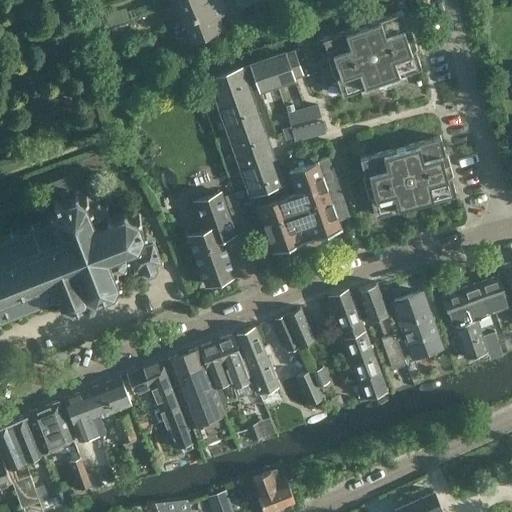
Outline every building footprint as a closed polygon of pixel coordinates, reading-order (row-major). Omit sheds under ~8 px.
[(175,0),(183,19),(223,3),(221,0),(175,0)] [(223,3),(183,19),(192,40),(224,27),(219,15),(226,12),(223,3)] [(343,94),(379,81),(422,66),(402,10),(323,38),(343,94)] [(294,76),(295,76),(303,73),(295,50),(286,53),(286,51),(251,63),(251,64),(243,67),(243,66),(210,77),(251,194),(257,192),(256,192),(283,182),(283,181),(283,180),(292,177),(290,170),(280,173),(251,88),(259,86),(261,90),(295,78),(294,76)] [(319,104),(314,105),(288,112),(291,123),(322,115),(319,104)] [(292,129),(295,139),(295,140),(326,132),(323,121),(292,129)] [(376,215),(412,205),(416,204),(457,193),(441,135),(361,157),(376,215)] [(329,156),(290,169),(290,170),(292,177),(283,180),(283,181),(283,182),(256,192),(257,192),(260,203),(258,204),(274,250),(342,226),(339,219),(350,216),(329,156)] [(141,268),(143,272),(142,273),(144,275),(144,274),(148,275),(148,277),(150,277),(150,276),(154,274),(155,275),(156,273),(157,269),(158,269),(158,266),(157,266),(156,263),(160,261),(163,262),(164,260),(161,258),(154,240),(156,237),(154,237),(153,233),(153,232),(152,231),(151,231),(147,229),(147,228),(143,228),(139,217),(142,215),(139,212),(137,215),(126,210),(126,206),(123,206),(123,210),(110,215),(109,211),(107,206),(109,204),(107,202),(104,204),(100,202),(100,199),(97,199),(95,198),(89,195),(87,193),(86,193),(78,172),(50,182),(53,192),(55,196),(54,196),(51,198),(54,201),(51,208),(47,208),(47,211),(51,211),(53,215),(34,223),(33,219),(29,220),(31,224),(13,231),(12,227),(9,228),(10,232),(0,235),(0,322),(1,322),(0,320),(0,318),(17,312),(18,316),(22,314),(20,311),(38,304),(39,307),(43,306),(41,302),(59,295),(61,299),(58,302),(60,305),(63,302),(70,305),(70,309),(73,309),(73,308),(74,306),(80,304),(82,304),(87,306),(92,304),(95,300),(94,297),(95,297),(112,290),(115,293),(117,291),(114,288),(117,281),(121,282),(122,278),(117,278),(115,271),(118,270),(118,269),(123,268),(125,270),(134,267),(134,269),(133,272),(135,273),(137,270),(141,268)] [(222,237),(236,232),(222,191),(195,200),(205,228),(189,234),(207,283),(235,273),(222,237)] [(511,259),(502,263),(511,289),(511,259)] [(480,281),(491,311),(510,304),(499,274),(480,281)] [(380,316),(386,335),(382,336),(393,366),(407,361),(405,357),(398,340),(377,281),(359,288),(370,320),(380,316)] [(462,288),(472,317),(477,316),(491,311),(480,281),(462,288)] [(388,390),(352,290),(350,286),(329,294),(366,397),(388,390)] [(472,317),(462,288),(444,294),(454,325),(456,324),(455,324),(472,317)] [(409,336),(398,340),(405,357),(441,345),(422,290),(395,299),(409,336)] [(300,345),(315,339),(301,306),(287,312),(300,345)] [(300,345),(287,312),(275,317),(289,350),(300,345)] [(455,324),(456,324),(466,356),(488,348),(483,334),(477,316),(472,317),(455,324)] [(255,324),(236,332),(254,375),(261,393),(279,385),(255,324)] [(493,330),(483,334),(488,348),(488,349),(498,345),(493,330)] [(250,393),(253,386),(248,373),(233,333),(217,339),(232,379),(230,380),(236,397),(250,393)] [(215,385),(230,380),(232,379),(217,339),(201,345),(215,385)] [(233,434),(215,385),(201,345),(167,359),(174,377),(173,377),(184,406),(192,428),(196,439),(199,446),(233,434)] [(488,349),(491,357),(502,354),(498,345),(488,349)] [(174,377),(167,359),(167,358),(129,373),(136,391),(151,385),(176,447),(196,439),(192,428),(184,406),(173,377),(174,377)] [(310,370),(317,386),(328,381),(321,365),(310,370)] [(317,386),(310,370),(296,376),(308,405),(322,399),(317,386)] [(102,383),(113,411),(131,404),(121,376),(102,383)] [(83,390),(94,418),(99,432),(106,429),(101,416),(113,411),(102,383),(83,390)] [(94,418),(83,390),(63,397),(74,426),(87,421),(91,432),(87,433),(93,448),(104,444),(99,432),(94,418)] [(31,411),(36,425),(45,450),(74,437),(59,399),(31,411)] [(10,420),(24,459),(45,450),(36,425),(31,411),(27,412),(10,420)] [(136,437),(127,414),(114,419),(123,442),(136,437)] [(21,505),(39,498),(30,473),(18,477),(13,463),(24,459),(10,420),(0,424),(0,450),(12,480),(21,505)] [(247,425),(252,440),(263,436),(258,421),(247,425)] [(0,484),(12,480),(0,450),(0,484)] [(68,461),(79,489),(91,485),(80,456),(68,461)] [(253,477),(259,491),(257,492),(265,511),(282,506),(280,501),(294,496),(286,476),(272,482),(268,471),(253,477)] [(392,489),(397,501),(432,485),(427,473),(392,489)] [(209,494),(216,511),(231,511),(223,489),(209,494)] [(446,511),(442,509),(434,489),(397,506),(399,511),(446,511)]
